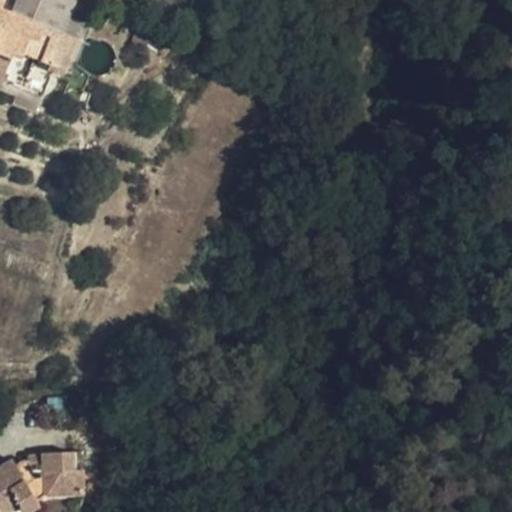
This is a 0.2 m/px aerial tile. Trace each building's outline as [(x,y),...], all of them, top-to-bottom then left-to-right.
[(46,26),(46,27),(61,33),(74,0),(11,0),(8,9),(28,16),(27,18),(46,26)] [(61,33),(46,27),(46,26),(27,18),(28,16),(8,9),(0,5),(0,53),(11,58),(14,52),(66,71),(78,39),(61,33)] [(42,473),(77,470),(76,451),(42,453),(42,473)] [(32,511),(41,507),(13,459),(0,465),(0,511),(15,511),(21,509),(22,511),(32,511)] [(83,470),(77,470),(42,473),(44,498),(83,495),(85,493),(83,470)]
